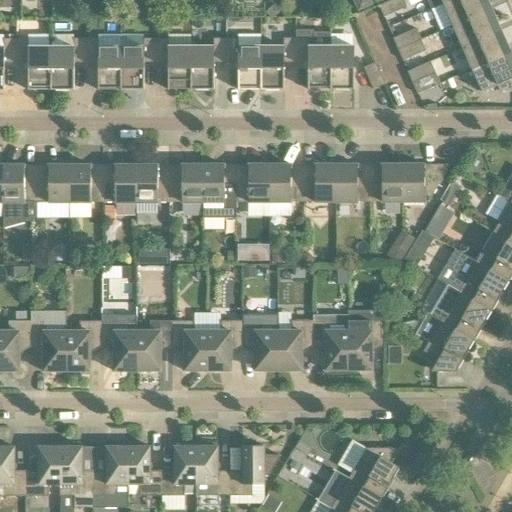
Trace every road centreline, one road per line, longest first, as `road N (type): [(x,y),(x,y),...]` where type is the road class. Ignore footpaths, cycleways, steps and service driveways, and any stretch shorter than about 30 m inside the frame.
road 1 (residential): [(0,125),(511,123)]
road 2 (residential): [(502,407),(0,407)]
road 3 (residential): [(502,407),(443,511)]
